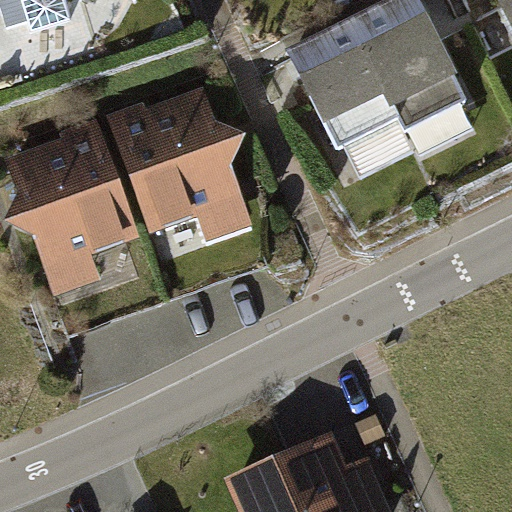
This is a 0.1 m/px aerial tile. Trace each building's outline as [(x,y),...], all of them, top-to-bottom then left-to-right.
[(0,0),(0,6),(29,21),(73,20),(94,28),(111,0),(0,0)] [(511,0),(489,0),(511,43),(511,0)] [(457,84),(419,9),(301,69),(329,126),(377,102),(386,119),(457,84)] [(209,84),(0,162),(0,179),(49,307),(105,285),(93,253),(193,215),(205,246),(263,224),(209,84)] [(377,416),(356,425),(366,446),(386,437),(377,416)] [(332,434),(225,481),(239,511),(393,511),(370,459),(347,469),(332,434)]
